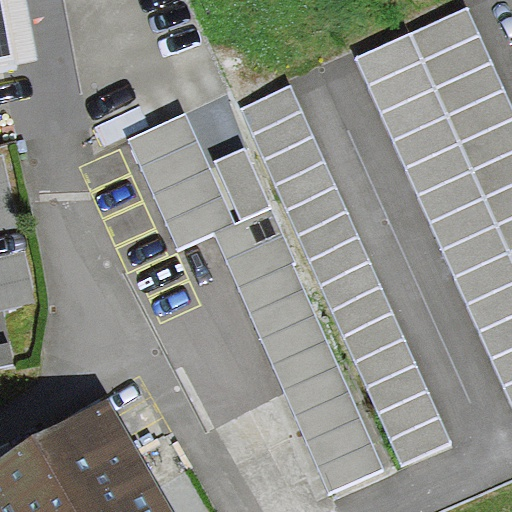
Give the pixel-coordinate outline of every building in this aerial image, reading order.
[(25,0),(0,0),(0,58),(36,51),(25,0)] [(511,106),(467,9),(356,60),(511,400),(511,106)] [(291,87),(240,110),(401,464),(452,441),(291,87)] [(236,223),(186,115),(129,141),(179,249),(236,223)] [(271,209),(244,148),(215,161),(242,222),(271,209)] [(0,367),(13,365),(9,343),(0,344),(0,367)] [(175,511),(110,399),(0,461),(0,511),(175,511)]
